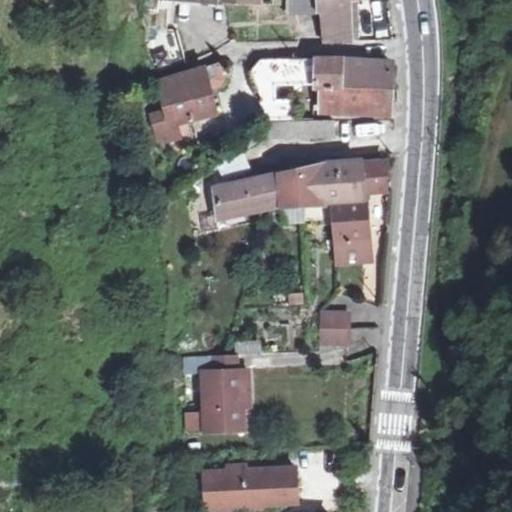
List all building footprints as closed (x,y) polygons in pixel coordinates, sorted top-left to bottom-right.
[(341,34),(370,34),(367,0),(333,0),(334,2),(338,1),(341,34)] [(271,113),(311,113),(311,92),(295,92),(294,73),(339,75),(339,84),(400,79),(400,52),(281,54),(268,66),(271,113)] [(167,80),(177,112),(170,113),(182,147),(210,135),(202,108),(249,89),(240,56),(167,80)] [(400,79),(339,84),(340,100),(351,100),(353,106),(399,103),(400,79)] [(350,131),(350,115),(324,114),(324,131),(350,131)] [(288,205),(345,199),(380,194),(379,183),(377,156),(344,159),(331,161),(332,168),(293,167),(293,161),(276,162),(276,170),(229,178),(231,207),(288,205)] [(345,199),(348,255),(383,252),(380,194),(345,199)] [(365,312),(336,315),(336,325),(366,323),(365,312)] [(366,323),(336,325),(337,348),(367,344),(366,323)] [(217,374),(221,435),(256,432),(254,399),(267,399),(264,374),(252,374),(252,355),(230,356),(228,375),(217,374)] [(218,466),(220,502),(275,499),(274,493),(311,491),(309,460),(218,466)] [(169,499),(152,499),(151,511),(172,511),(172,504),(169,504),(169,499)]
